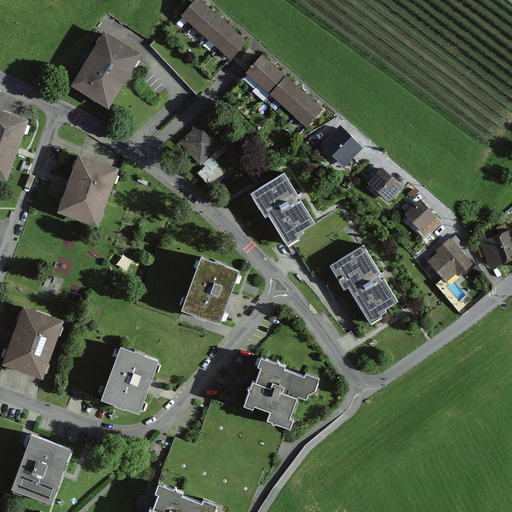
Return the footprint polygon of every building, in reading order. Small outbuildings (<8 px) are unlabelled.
[(206,0),(203,3),(199,0),(194,0),(180,17),(193,27),(209,8),(207,7),(210,4),(206,1),(206,0)] [(218,11),(216,14),(209,8),(193,27),(205,38),(222,19),(220,17),(222,15),(218,11)] [(230,21),(228,24),(222,19),(205,38),(218,49),(235,30),(232,28),(235,25),(230,21)] [(243,32),(241,35),(235,30),(218,49),(231,60),(247,41),(245,38),(247,35),(243,32)] [(108,110),(142,55),(104,31),(70,87),(108,110)] [(208,81),(162,33),(150,45),(196,93),(208,81)] [(273,64),(275,61),(271,58),(269,61),(262,55),(245,73),(257,84),(274,66),(273,64)] [(284,75),(287,72),(283,69),(281,71),(274,66),(257,84),(270,95),(286,76),(284,75)] [(297,86),(300,83),(296,79),(293,82),(286,76),(270,95),(282,106),(299,87),(297,86)] [(309,96),(311,93),(308,90),(305,93),(299,87),(282,106),(295,117),(311,98),(309,96)] [(321,106),(323,103),(320,100),(317,103),(311,98),(295,117),(307,128),(324,109),(321,106)] [(0,181),(5,183),(28,121),(0,110),(0,181)] [(218,164),(211,156),(224,145),(202,121),(178,142),(200,166),(202,164),(205,166),(206,165),(211,170),(218,164)] [(363,148),(340,125),(321,144),(344,167),(363,148)] [(116,168),(78,155),(57,213),(95,227),(116,168)] [(211,170),(206,165),(205,166),(197,173),(207,184),(216,176),(211,170)] [(389,202),(403,186),(381,167),(367,183),(389,202)] [(284,173),(250,194),(265,218),(268,216),(287,246),(299,239),(297,237),(303,233),(302,231),(315,223),(300,200),(304,198),(301,193),(297,195),(284,173)] [(414,196),(417,193),(413,188),(407,193),(411,198),(414,196)] [(423,196),(419,191),(417,193),(414,196),(418,200),(423,196)] [(437,217),(420,199),(404,214),(421,232),(437,217)] [(477,238),(481,246),(477,247),(481,258),(485,256),(490,269),(511,260),(511,228),(508,230),(506,223),(496,227),(499,234),(487,239),(485,235),(477,238)] [(442,238),(435,231),(428,237),(435,244),(442,238)] [(435,250),(437,252),(427,261),(446,282),(456,274),(458,276),(473,263),(457,245),(461,242),(455,235),(451,239),(450,237),(435,250)] [(363,245),(329,266),(344,291),(348,288),(370,324),(382,317),(381,316),(386,312),(385,310),(398,302),(383,279),(387,276),(384,272),(381,274),(363,245)] [(240,270),(226,265),(227,264),(216,260),(215,261),(202,256),(200,259),(197,258),(195,265),(198,266),(186,298),(183,297),(181,304),(184,305),(182,309),(196,314),(195,316),(206,319),(206,318),(220,323),(222,319),(224,320),(227,313),(224,312),(236,280),(238,281),(241,274),(239,273),(240,270)] [(62,320),(24,307),(3,366),(41,380),(62,320)] [(159,361),(146,356),(146,354),(136,350),(135,352),(121,347),(120,350),(117,348),(115,355),(118,356),(106,388),(103,387),(100,394),(103,395),(102,400),(116,405),(115,406),(126,410),(126,409),(140,414),(142,409),(144,410),(146,403),(144,402),(156,371),(158,371),(161,364),(158,364),(159,361)] [(284,365),(278,363),(278,360),(275,362),(261,357),(258,366),(261,367),(255,382),(252,381),(250,387),(248,388),(249,390),(244,405),(253,408),(254,405),(270,411),(267,419),(272,421),(273,423),(275,422),(289,427),(293,418),(290,417),(298,395),(306,398),(308,393),(314,390),(319,377),(305,372),(304,375),(283,368),(284,365)] [(72,451),(70,450),(71,448),(31,434),(30,436),(28,435),(25,445),(27,445),(11,488),(14,489),(13,491),(22,494),(23,492),(39,498),(39,500),(48,504),(49,502),(51,503),(67,460),(69,461),(72,451)] [(181,490),(175,488),(175,486),(172,487),(158,482),(155,491),(158,492),(152,507),(149,506),(147,511),(212,511),(216,502),(202,498),(201,501),(180,493),(181,490)]
